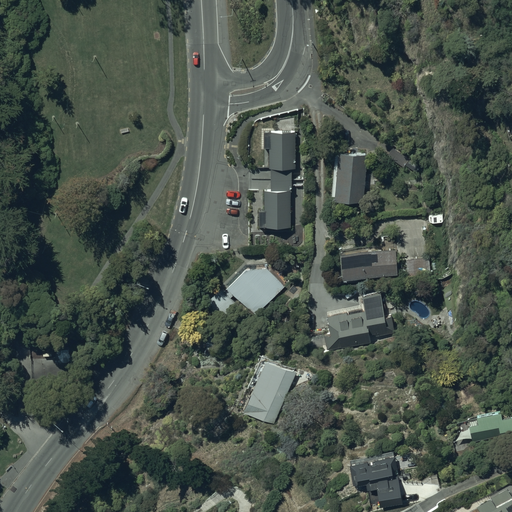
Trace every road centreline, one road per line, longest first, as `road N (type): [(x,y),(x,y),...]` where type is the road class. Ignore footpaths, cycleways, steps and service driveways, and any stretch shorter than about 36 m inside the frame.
road 1 (tertiary): [(205,90),(198,178),(172,272),(127,362),(14,511)]
road 2 (residential): [(205,90),(245,91),(273,79),(289,50),(292,0)]
